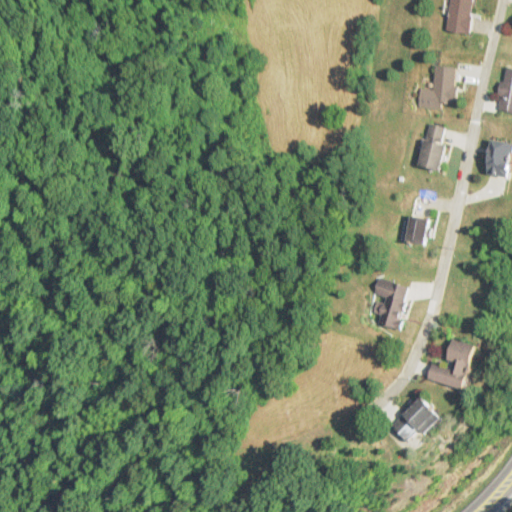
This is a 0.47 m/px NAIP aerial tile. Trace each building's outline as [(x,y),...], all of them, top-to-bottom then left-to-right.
[(470,32),(474,0),(451,0),(448,29),(470,32)] [(459,66),(436,65),(434,88),(420,87),(419,106),(445,108),(445,103),(456,104),(459,66)] [(511,66),(506,66),(499,108),(511,110),(511,66)] [(444,142),(447,127),(429,123),(420,165),(442,169),(448,143),(444,142)] [(511,174),(511,140),(491,140),(491,175),(511,174)] [(407,240),(427,243),(430,217),(410,215),(407,240)] [(377,322),(399,328),(411,285),(379,276),(374,294),(384,297),(377,322)] [(430,379),(466,388),(477,344),(455,338),(447,366),(434,362),(430,379)] [(441,415),(424,396),(393,424),(411,443),(441,415)]
